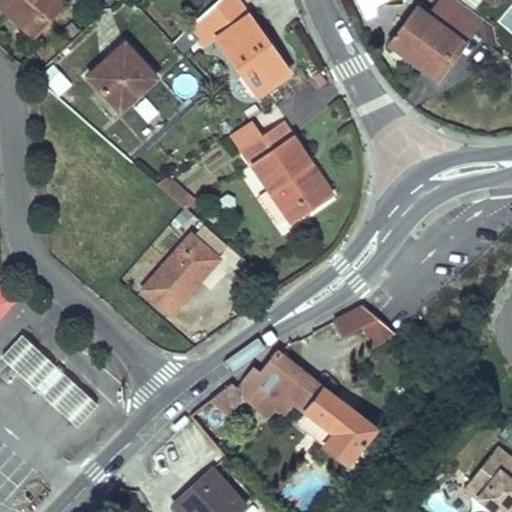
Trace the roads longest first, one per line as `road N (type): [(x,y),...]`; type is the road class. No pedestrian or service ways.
road 1 (residential): [(174,399),(28,248),(9,67),(0,59)]
road 2 (secondary): [(174,399),(348,273),(427,182)]
road 3 (residential): [(427,182),(315,0)]
road 4 (secondary): [(59,511),(174,399)]
